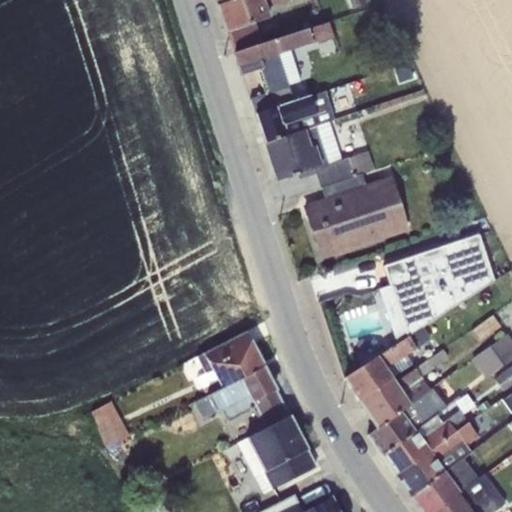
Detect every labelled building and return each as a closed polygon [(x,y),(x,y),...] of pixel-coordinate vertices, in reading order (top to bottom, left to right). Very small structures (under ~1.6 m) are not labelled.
[(236,0),(216,7),(232,55),(261,45),(253,24),(268,19),(265,9),(292,0),(236,0)] [(363,0),(348,0),(351,10),(365,5),(363,0)] [(261,45),(232,55),(239,77),(256,71),(264,95),(249,99),(254,115),(292,102),(287,86),(299,83),(289,52),(332,39),(327,23),(261,45)] [(292,102),(254,115),(264,144),(328,123),(333,121),(323,92),(292,102)] [(328,123),(264,144),(276,182),(296,175),(298,180),(314,175),(319,188),(360,175),(374,170),(368,152),(340,160),(328,123)] [(360,175),(319,188),(324,199),(301,207),(319,261),(407,232),(389,178),(364,186),(360,175)] [(395,345),(420,329),(493,282),(477,236),(382,268),(388,287),(377,291),(395,345)] [(491,316),(469,331),(477,343),(500,327),(491,316)] [(420,329),(395,345),(342,379),(360,405),(391,384),(383,372),(429,342),(420,329)] [(205,397),(262,368),(244,332),(196,357),(205,375),(212,371),(218,383),(202,391),(205,397)] [(511,343),(506,335),(471,360),(484,379),(511,359),(511,343)] [(391,384),(360,405),(376,429),(429,389),(419,377),(447,358),(441,350),(391,384)] [(511,366),(493,379),(503,393),(511,386),(511,366)] [(262,368),(205,397),(195,403),(202,419),(220,410),(227,423),(252,411),(263,431),(289,417),(262,368)] [(212,371),(205,375),(196,379),(202,391),(218,383),(212,371)] [(429,389),(376,429),(366,436),(380,456),(435,416),(446,408),(431,388),(429,389)] [(109,401),(89,412),(105,448),(128,437),(109,401)] [(435,416),(380,456),(394,477),(467,424),(458,411),(440,424),(435,416)] [(289,417),(263,431),(236,445),(263,494),(272,490),(316,469),(289,417)] [(467,424),(394,477),(409,498),(462,458),(471,452),(466,446),(477,438),(467,424)] [(462,458),(409,498),(419,511),(433,511),(480,481),(462,458)] [(480,481),(433,511),(492,511),(504,504),(484,478),(480,481)] [(167,511),(159,495),(145,503),(149,511),(167,511)] [(302,511),(294,495),(284,500),(289,511),(302,511)] [(289,511),(284,500),(260,511),(338,511),(331,497),(328,498),(329,500),(305,511),(289,511)]
